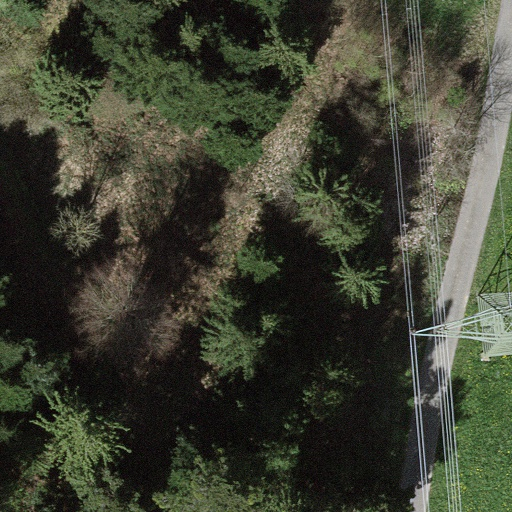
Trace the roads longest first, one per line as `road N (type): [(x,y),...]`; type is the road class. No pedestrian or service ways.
road 1 (unclassified): [(421,511),(511,35)]
road 2 (track): [(0,141),(165,446),(173,511)]
